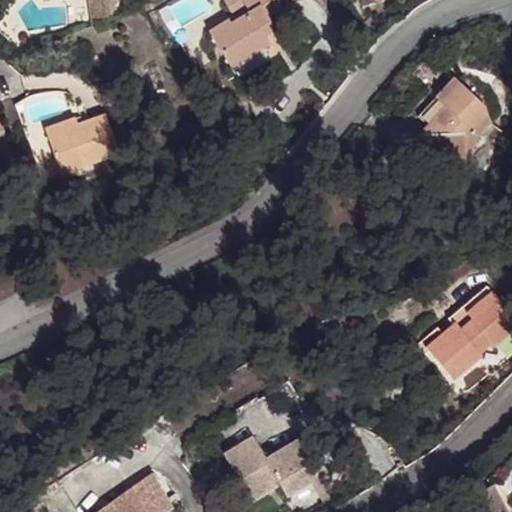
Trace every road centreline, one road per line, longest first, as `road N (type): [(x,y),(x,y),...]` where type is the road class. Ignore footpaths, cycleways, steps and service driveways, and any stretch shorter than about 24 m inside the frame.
road 1 (residential): [(0,345),(245,227),(414,29),(482,0)]
road 2 (residential): [(511,398),(457,453),(363,511)]
